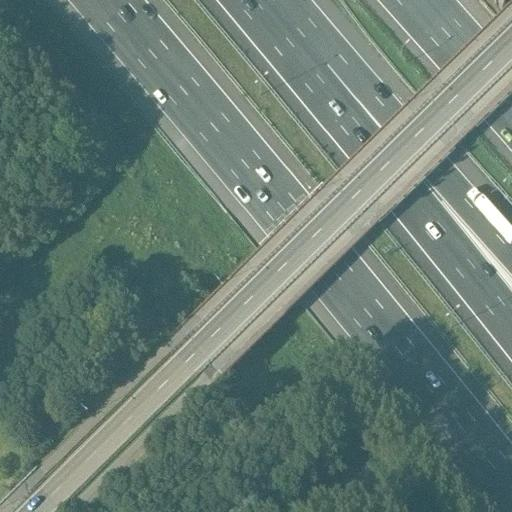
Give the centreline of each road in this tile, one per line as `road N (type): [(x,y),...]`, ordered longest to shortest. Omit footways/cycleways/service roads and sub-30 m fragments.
road 1 (tertiary): [(34,511),(511,42)]
road 2 (motorway): [(103,0),(511,490)]
road 3 (motorway): [(511,331),(363,147),(322,69)]
road 4 (motorway): [(511,254),(392,119),(322,69)]
road 5 (motorway): [(511,108),(415,0)]
